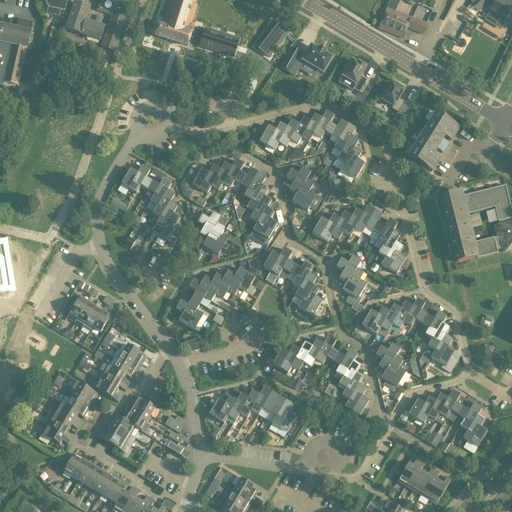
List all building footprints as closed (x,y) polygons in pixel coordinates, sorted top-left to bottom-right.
[(44,0),(44,2),(47,8),(46,14),(59,18),(60,11),(64,11),(66,0),(44,0)] [(98,0),(100,0),(96,12),(111,16),(101,47),(114,52),(126,16),(122,14),(126,0),(98,0)] [(229,50),(233,39),(197,28),(196,31),(192,29),(192,28),(189,27),(196,5),(184,0),(170,0),(163,25),(159,24),(155,36),(186,46),(190,35),(194,36),(194,38),(229,50)] [(392,0),(389,0),(386,9),(395,13),(399,3),(392,0)] [(511,15),(511,0),(508,0),(507,2),(503,0),(477,0),(472,5),(478,12),(488,3),(494,6),(489,16),(504,25),(511,14),(511,15)] [(99,42),(104,27),(86,21),(90,8),(73,3),(64,29),(80,35),(99,42)] [(423,34),(427,25),(410,18),(410,19),(386,9),(377,29),(402,39),(406,28),(423,34)] [(31,42),(31,40),(30,38),(29,37),(30,33),(32,23),(17,20),(15,30),(0,26),(0,81),(17,86),(27,45),(29,44),(31,43),(31,42)] [(496,26),(493,32),(500,36),(503,31),(496,26)] [(254,48),(267,58),(287,33),(280,28),(276,34),(269,29),(254,48)] [(297,53),(290,65),(296,68),(300,60),(304,62),(303,63),(324,75),(332,60),(325,56),(326,54),(319,50),(318,52),(311,48),(305,59),(302,57),(303,56),(297,53)] [(359,81),(365,69),(357,65),(356,66),(351,63),(342,79),(355,86),(352,91),(359,95),(365,85),(359,81)] [(403,92),(391,84),(386,92),(384,91),(380,98),(382,99),(382,100),(394,107),(393,109),(399,112),(404,103),(398,100),(403,92)] [(351,104),(355,98),(345,91),(341,98),(351,104)] [(331,137),(340,121),(325,113),(320,120),(321,120),(316,128),(324,132),(331,137)] [(459,129),(435,114),(408,158),(432,173),(459,129)] [(309,123),(310,123),(305,131),(312,136),(319,140),(324,132),(316,128),(321,120),(320,120),(313,115),(309,123)] [(298,125),(298,126),(293,134),(301,139),(308,143),(312,136),(305,131),(310,123),(309,123),(302,118),(298,125)] [(397,125),(383,118),(381,122),(395,130),(397,125)] [(286,128),(287,129),(282,137),(289,141),(296,146),(301,139),(293,134),(298,126),(298,125),(290,121),(286,128)] [(337,141),(345,145),(350,137),(354,130),(346,125),(340,121),(331,137),(337,141)] [(275,131),(270,140),(277,144),(285,149),(289,141),(282,137),(287,129),(286,128),(279,124),(275,131)] [(275,131),(268,127),(258,142),(273,151),(277,144),(270,140),(275,131)] [(254,134),(247,146),(252,148),(259,137),(254,134)] [(341,152),(349,157),(353,149),(357,142),(350,137),(345,145),(337,141),(333,148),(341,152)] [(343,164),(351,168),(356,160),(360,154),(353,149),(349,157),(341,152),(336,160),(343,164)] [(351,168),(343,164),(339,171),(354,180),(363,165),(356,160),(351,168)] [(241,185),(246,177),(239,173),(244,166),(235,161),(231,168),(227,176),(234,181),(241,185)] [(219,171),(220,171),(215,179),(223,184),(230,188),(234,181),(227,176),(231,168),(223,164),(219,171)] [(146,191),(152,182),(145,178),(149,171),(141,166),(137,174),(132,182),(140,187),(146,191)] [(295,166),(291,172),(290,171),(285,179),(293,184),(293,183),(301,188),(306,181),(310,174),(302,169),(301,170),(295,166)] [(208,174),(204,182),(211,187),(218,191),(223,184),(215,179),(220,171),(219,171),(212,167),(208,174)] [(140,187),(132,182),(137,174),(129,170),(120,185),(135,194),(140,187)] [(208,174),(200,170),(191,185),(207,194),(211,187),(204,182),(208,174)] [(248,189),(255,193),(260,186),(261,186),(265,179),(250,170),(246,177),(241,185),(248,189)] [(333,183),(336,177),(331,174),(327,181),(329,189),(333,183)] [(188,198),(191,192),(188,190),(187,185),(189,182),(182,179),(179,185),(182,195),(188,198)] [(153,195),(161,200),(166,191),(166,192),(171,184),(163,180),(159,186),(152,182),(146,191),(153,195)] [(296,195),(296,194),(303,199),(308,192),(313,185),(306,181),(301,188),(293,183),(293,184),(289,191),(296,195)] [(343,189),(348,192),(352,185),(347,182),(343,189)] [(251,200),(258,205),(263,197),(264,197),(268,190),(261,186),(260,186),(255,193),(248,189),(243,196),(251,200)] [(511,214),(511,213),(505,186),(461,197),(460,193),(454,194),(440,198),(441,206),(444,205),(459,264),(497,254),(497,251),(500,250),(501,253),(511,250),(511,223),(511,224),(510,220),(511,219),(511,214)] [(156,207),(164,211),(169,203),(174,196),(166,192),(166,191),(161,200),(153,195),(149,202),(156,207)] [(296,194),(296,195),(291,202),(307,212),(316,196),(308,192),(303,199),(296,194)] [(253,212),(261,217),(266,209),(271,202),(264,197),(263,197),(258,205),(251,200),(246,208),(253,212)] [(113,199),(110,205),(123,212),(126,206),(113,199)] [(160,218),(167,223),(172,215),(177,207),(169,203),(164,211),(156,207),(152,214),(160,218)] [(372,231),(381,216),(366,207),(362,214),(363,214),(358,223),(366,227),(372,231)] [(256,224),(264,228),(268,220),(269,221),(273,213),(266,209),(261,217),(253,212),(249,220),(256,224)] [(351,217),(347,225),(354,230),(361,234),(366,227),(358,223),(363,214),(362,214),(355,210),(351,217)] [(212,232),(216,225),(221,217),(213,213),(208,220),(201,216),(197,223),(204,228),(212,232)] [(339,220),(340,221),(335,228),(342,233),(350,237),(354,230),(347,225),(351,217),(343,213),(339,220)] [(163,230),(170,234),(175,226),(180,219),(172,215),(167,223),(160,218),(155,225),(163,230)] [(328,223),(323,231),(331,236),(338,240),(342,233),(335,228),(340,221),(339,220),(332,216),(328,223)] [(397,225),(389,220),(384,228),(381,226),(384,220),(381,218),(382,216),(381,216),(372,231),(379,236),(387,240),(392,232),(397,225)] [(328,223),(321,218),(311,234),(327,243),(331,236),(323,231),(328,223)] [(272,232),(276,225),(269,221),(268,220),(264,228),(256,224),(249,236),(259,241),(261,241),(263,238),(270,242),(276,234),(272,232)] [(206,240),(207,239),(215,244),(219,236),(224,229),(216,225),(212,232),(204,228),(199,235),(206,240)] [(170,234),(163,230),(158,237),(173,246),(182,231),(175,226),(170,234)] [(301,239),(304,233),(297,229),(294,235),(301,239)] [(382,247),(390,251),(394,243),(395,244),(399,236),(392,232),(387,240),(379,236),(375,243),(382,247)] [(207,239),(206,240),(202,247),(218,256),(227,241),(219,236),(215,244),(207,239)] [(135,241),(128,237),(123,246),(130,250),(135,241)] [(385,258),(392,263),(397,255),(398,255),(402,248),(395,244),(394,243),(390,251),(382,247),(378,254),(385,258)] [(0,295),(2,295),(1,290),(11,289),(6,260),(3,245),(0,245),(0,295)] [(289,274),(294,266),(287,262),(291,254),(283,250),(279,257),(274,266),(282,270),(289,274)] [(282,270),(274,266),(279,257),(272,253),(263,268),(278,277),(282,270)] [(392,263),(385,258),(381,266),(396,275),(405,260),(398,255),(397,255),(392,263)] [(344,273),(344,272),(351,277),(356,269),(360,262),(352,257),(348,264),(341,260),(336,268),(344,273)] [(296,278),(303,282),(308,274),(308,275),(313,267),(305,263),(300,270),(294,266),(289,274),(296,278)] [(375,265),(371,272),(375,275),(379,268),(375,265)] [(235,276),(234,277),(243,282),(238,290),(243,293),(245,294),(255,278),(239,269),(235,276)] [(347,285),(347,284),(354,288),(359,281),(363,274),(356,269),(351,277),(344,272),(344,273),(340,281),(347,285)] [(239,300),(243,293),(238,290),(243,282),(234,277),(235,276),(227,272),(223,279),(223,280),(231,285),(226,292),(233,297),(239,300)] [(299,290),(306,294),(311,286),(315,279),(308,275),(308,274),(303,282),(296,278),(291,286),(299,290)] [(211,282),(211,283),(220,288),(215,295),(222,300),(226,292),(231,285),(223,280),(223,279),(216,275),(211,282)] [(200,285),(199,285),(208,291),(204,298),(211,303),(215,295),(220,288),(211,283),(211,282),(204,277),(200,285)] [(191,300),(200,305),(204,298),(208,291),(199,285),(200,285),(193,281),(188,289),(195,293),(191,300)] [(361,300),(358,299),(366,285),(359,281),(354,288),(347,284),(347,285),(342,292),(350,296),(345,303),(352,307),(355,309),(358,305),(361,300)] [(261,292),(265,285),(260,282),(256,290),(261,292)] [(291,303),(298,307),(301,301),(309,305),(313,298),(314,298),(318,291),(311,286),(306,294),(299,290),(294,297),(291,303)] [(381,294),(387,297),(390,296),(400,294),(400,293),(392,288),(388,294),(383,291),(381,294)] [(68,315),(76,320),(77,320),(83,310),(87,302),(79,297),(68,315)] [(105,306),(106,305),(109,299),(106,297),(102,303),(101,304),(105,306)] [(313,298),(309,305),(301,301),(298,307),(297,309),(312,318),(321,302),(314,298),(313,298)] [(182,315),(182,314),(191,320),(195,312),(200,305),(191,300),(187,307),(180,302),(175,310),(182,315)] [(411,307),(412,307),(407,315),(415,320),(421,324),(426,316),(419,312),(424,305),(415,300),(411,307)] [(87,302),(83,310),(77,320),(76,320),(74,324),(82,329),(94,308),(95,306),(87,302)] [(395,318),(403,323),(410,327),(415,320),(407,315),(412,307),(411,307),(404,303),(400,310),(395,318)] [(360,314),(363,308),(361,307),(358,305),(355,309),(352,307),(351,309),(354,311),(360,314)] [(95,306),(94,308),(82,329),(90,333),(92,329),(102,311),(95,306)] [(389,313),(384,321),(392,326),(399,330),(403,323),(395,318),(400,310),(393,306),(389,313)] [(377,315),(377,316),(372,324),(380,329),(387,333),(392,326),(384,321),(389,313),(381,308),(377,315)] [(111,316),(102,311),(92,329),(100,334),(111,316)] [(377,316),(377,315),(370,311),(361,327),(376,336),(380,329),(372,324),(377,316)] [(182,314),(182,315),(177,322),(193,331),(203,316),(195,312),(191,320),(182,314)] [(428,328),(435,332),(440,325),(441,325),(445,318),(437,313),(433,320),(426,316),(421,324),(428,328)] [(431,340),(439,344),(443,336),(444,336),(448,329),(441,325),(440,325),(435,332),(428,328),(424,335),(431,340)] [(114,337),(108,333),(103,342),(109,345),(114,337)] [(434,351),(442,355),(446,348),(447,348),(451,341),(444,336),(443,336),(439,344),(431,340),(427,347),(434,351)] [(193,337),(183,340),(184,346),(195,344),(193,337)] [(333,362),(337,354),(330,350),(335,343),(327,338),(322,345),(323,346),(318,353),(326,358),(333,362)] [(311,348),(311,349),(307,356),(314,361),(321,365),(326,358),(318,353),(323,346),(322,345),(315,341),(311,348)] [(202,350),(200,343),(188,346),(190,353),(202,350)] [(299,351),(300,351),(295,359),(303,364),(310,368),(314,361),(307,356),(311,349),(311,348),(304,344),(299,351)] [(122,353),(140,364),(145,356),(127,345),(122,353)] [(382,360),(391,365),(395,357),(399,350),(391,345),(387,352),(380,348),(375,356),(382,360)] [(288,354),(283,362),(291,367),(299,371),(303,364),(295,359),(300,351),(299,351),(292,347),(288,354)] [(442,355),(434,351),(430,358),(445,367),(454,352),(447,348),(446,348),(442,355)] [(288,354),(281,350),(272,365),(287,374),(291,367),(283,362),(288,354)] [(339,366),(347,370),(351,362),(352,363),(356,356),(348,351),(344,358),(337,354),(333,362),(339,366)] [(96,353),(94,357),(100,361),(102,356),(96,353)] [(117,361),(136,372),(140,364),(122,353),(117,361)] [(423,356),(422,355),(418,361),(420,368),(426,358),(423,356)] [(405,364),(402,362),(395,357),(391,365),(382,360),(378,368),(385,372),(393,376),(398,369),(405,373),(407,371),(405,364)] [(113,359),(109,366),(125,376),(131,380),(136,372),(117,361),(117,362),(113,359)] [(342,378),(350,382),(354,374),(354,375),(359,367),(352,363),(351,362),(347,370),(339,366),(335,373),(342,378)] [(102,373),(127,388),(130,384),(123,380),(125,376),(109,366),(107,365),(102,373)] [(392,393),(395,388),(396,388),(405,373),(398,369),(393,376),(385,372),(381,379),(385,382),(383,387),(392,393)] [(98,380),(116,392),(119,388),(125,392),(127,388),(102,373),(98,380)] [(345,389),(353,393),(357,386),(362,379),(354,375),(354,374),(350,382),(342,378),(338,385),(345,389)] [(282,383),(283,383),(287,386),(290,380),(289,380),(285,377),(282,383)] [(116,392),(98,380),(93,388),(118,403),(121,399),(114,395),(116,392)] [(74,392),(92,403),(97,395),(79,384),(74,392)] [(291,388),(292,389),(296,391),(297,392),(299,389),(299,387),(294,384),(291,388)] [(316,390),(323,394),(326,389),(319,385),(316,390)] [(348,401),(356,405),(361,397),(360,397),(365,390),(357,386),(353,393),(345,389),(341,396),(348,401)] [(258,396),(259,396),(254,404),(262,409),(268,413),(278,398),(263,389),(258,396)] [(69,400),(88,411),(92,403),(74,392),(69,400)] [(247,399),(248,399),(243,407),(250,412),(258,416),(262,409),(254,404),(259,396),(258,396),(251,392),(247,399)] [(457,416),(466,401),(451,392),(447,399),(442,407),(450,412),(457,416)] [(236,402),(231,410),(239,414),(246,419),(250,412),(243,407),(248,399),(247,399),(240,395),(236,402)] [(435,402),(431,410),(438,415),(446,419),(450,412),(442,407),(447,399),(439,395),(435,402)] [(359,417),(368,402),(361,397),(356,405),(348,401),(344,408),(359,417)] [(132,406),(150,417),(155,409),(137,398),(132,406)] [(224,405),(225,405),(220,413),(227,417),(235,422),(239,414),(231,410),(236,402),(228,398),(224,405)] [(276,417),(283,422),(288,414),(293,407),(285,402),(278,398),(268,413),(276,417)] [(424,405),(420,413),(427,417),(434,422),(438,415),(431,410),(435,402),(428,398),(424,405)] [(65,407),(78,415),(83,419),(88,411),(69,400),(65,407)] [(225,405),(224,405),(217,400),(208,415),(223,425),(227,417),(220,413),(225,405)] [(333,408),(336,403),(331,400),(328,405),(333,408)] [(412,409),(408,416),(423,425),(427,417),(420,413),(424,405),(417,401),(412,409)] [(464,420),(471,425),(476,417),(481,409),(473,405),(466,401),(457,416),(464,420)] [(65,407),(59,403),(54,412),(79,427),(82,422),(76,419),(78,415),(65,407)] [(343,408),(338,405),(334,411),(338,413),(339,414),(343,408)] [(127,413),(146,424),(150,417),(132,406),(127,413)] [(403,413),(408,416),(412,409),(408,406),(403,413)] [(50,420),(68,431),(71,426),(77,430),(79,427),(54,412),(50,420)] [(123,421),(135,428),(135,429),(141,432),(146,424),(127,413),(123,421)] [(283,439),(287,434),(296,419),(288,414),(283,422),(276,417),(271,424),(272,425),(269,431),(283,439)] [(105,421),(130,436),(135,429),(135,428),(123,421),(117,417),(114,421),(108,417),(105,421)] [(173,430),(176,426),(177,424),(174,423),(175,421),(169,417),(165,425),(173,430)] [(467,432),(474,436),(479,428),(483,421),(476,417),(471,425),(464,420),(459,427),(467,432)] [(68,431),(50,420),(45,427),(70,442),(73,438),(66,434),(68,431)] [(107,433),(126,444),(130,436),(105,421),(103,425),(110,429),(107,433)] [(177,424),(176,426),(173,430),(180,434),(184,428),(177,424)] [(408,425),(405,430),(411,434),(414,429),(408,425)] [(296,429),(291,426),(287,433),(291,436),(296,429)] [(47,446),(50,440),(59,446),(62,442),(68,446),(70,442),(45,427),(41,435),(38,441),(47,446)] [(474,436),(467,432),(462,439),(477,448),(486,433),(479,428),(474,436)] [(266,433),(260,430),(254,440),(260,443),(266,433)] [(126,444),(107,433),(105,436),(98,432),(96,437),(121,452),(126,444)] [(183,439),(179,437),(171,432),(168,438),(180,444),(183,439)] [(442,438),(431,432),(425,443),(435,449),(442,438)] [(183,450),(178,447),(171,443),(168,448),(180,455),(183,450)] [(448,447),(441,443),(437,448),(444,452),(448,447)] [(71,477),(81,459),(73,455),(70,460),(63,473),(71,477)] [(78,482),(89,464),(81,459),(71,477),(78,482)] [(405,487),(420,462),(416,460),(412,467),(408,464),(397,482),(405,487)] [(420,462),(405,487),(413,492),(424,473),(420,471),(424,465),(420,462)] [(86,486),(97,469),(89,464),(78,482),(86,486)] [(93,491),(104,473),(97,469),(86,486),(93,491)] [(424,473),(413,492),(420,496),(435,471),(431,469),(427,476),(424,473)] [(435,471),(420,496),(428,501),(439,483),(435,481),(440,474),(435,471)] [(101,496),(112,478),(104,473),(93,491),(101,496)] [(108,500),(119,482),(112,478),(101,496),(108,500)] [(436,505),(451,481),(446,478),(442,485),(439,483),(428,501),(436,505)] [(236,487),(254,498),(258,490),(241,480),(236,487)] [(116,505),(124,493),(127,487),(119,482),(108,500),(116,505)] [(47,488),(49,490),(52,491),(51,493),(59,497),(62,491),(50,484),(47,488)] [(218,487),(212,484),(210,487),(216,491),(213,495),(218,498),(222,490),(218,487)] [(231,495),(249,506),(254,498),(236,487),(231,495)] [(115,511),(122,511),(135,490),(131,488),(127,495),(124,493),(116,505),(113,511),(115,511)] [(132,511),(139,501),(135,499),(139,493),(135,490),(122,511),(132,511)] [(245,511),(249,506),(231,495),(226,503),(241,511),(245,511)] [(142,511),(150,500),(146,497),(143,504),(139,501),(132,511),(142,511)] [(153,511),(154,511),(150,509),(154,502),(150,500),(142,511),(153,511)] [(386,502),(380,511),(379,511),(404,511),(405,510),(399,507),(398,509),(386,502)] [(241,511),(226,503),(222,511),(223,511),(241,511)]
